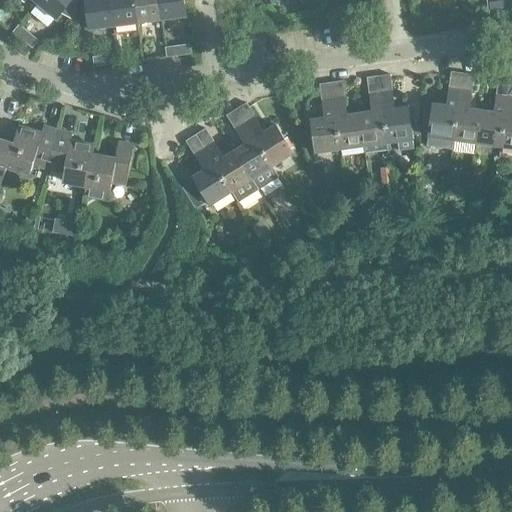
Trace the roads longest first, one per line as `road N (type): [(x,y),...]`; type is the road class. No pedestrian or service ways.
road 1 (residential): [(0,55),(86,87),(213,74)]
road 2 (tertiary): [(197,459),(58,466),(0,489)]
road 3 (residential): [(213,74),(398,49)]
road 4 (tertiary): [(349,478),(511,466)]
road 5 (tertiary): [(349,478),(197,459)]
road 6 (tertiary): [(200,493),(349,478)]
